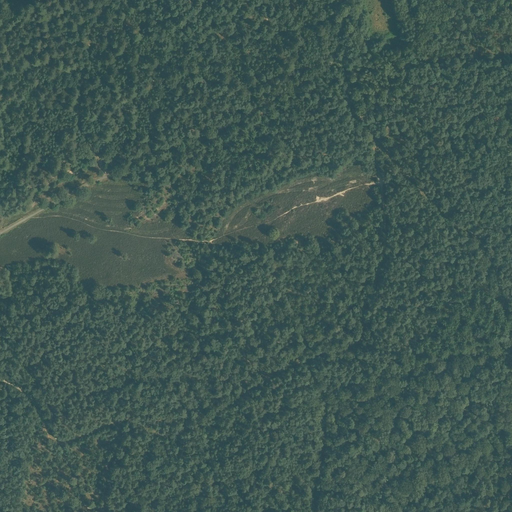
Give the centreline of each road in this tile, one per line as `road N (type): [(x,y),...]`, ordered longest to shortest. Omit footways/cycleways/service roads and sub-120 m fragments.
road 1 (track): [(120,420),(177,432),(287,366),(356,339),(383,240),(377,183)]
road 2 (track): [(315,511),(325,395),(304,359)]
road 3 (track): [(494,270),(479,240),(412,179)]
